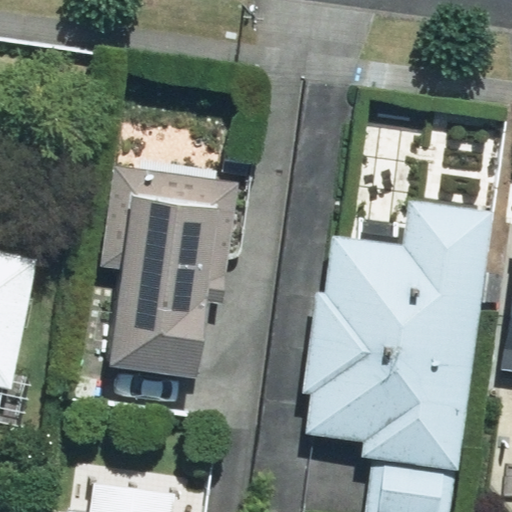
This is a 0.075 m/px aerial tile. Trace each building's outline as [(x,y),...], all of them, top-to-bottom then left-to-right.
[(202,203),(110,194),(91,367),(184,377),(202,203)] [(444,511),(469,205),(385,198),(381,239),(314,233),(297,437),(358,442),(352,511),(444,511)] [(511,224),(504,224),(486,374),(511,377),(511,224)] [(0,371),(24,260),(0,255),(0,371)] [(62,510),(61,511),(163,511),(167,464),(101,458),(98,485),(84,483),(81,511),(62,510)]
